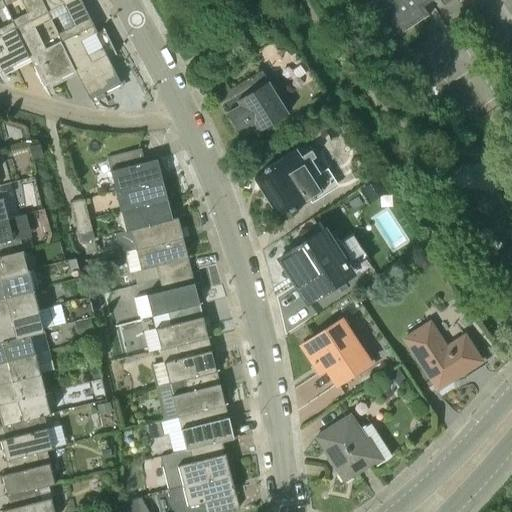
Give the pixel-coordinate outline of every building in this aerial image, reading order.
[(21,0),(27,12),(31,20),(48,12),(41,0),(21,0)] [(63,4),(74,25),(78,34),(92,26),(96,33),(97,33),(80,0),(41,0),(48,12),(63,4)] [(511,0),(364,0),(374,15),(373,16),(374,17),(383,11),(400,36),(400,35),(400,34),(427,16),(428,17),(429,16),(418,0),(439,0),(443,5),(450,0),(511,0)] [(46,48),(35,27),(31,20),(15,28),(29,58),(44,86),(75,71),(61,42),(60,41),(46,48)] [(77,34),(61,42),(75,71),(90,100),(121,84),(106,54),(95,33),(96,33),(92,26),(78,34),(77,34)] [(0,34),(0,72),(29,58),(15,28),(0,34)] [(227,114),(241,136),(254,129),(256,133),(288,113),(268,82),(237,102),(239,106),(227,114)] [(329,104),(322,93),(310,101),(317,112),(329,104)] [(29,146),(32,160),(43,158),(40,143),(29,146)] [(291,212),(310,200),(312,203),(339,186),(328,168),(320,172),(312,159),(316,156),(312,149),(302,155),(297,148),(263,169),(265,171),(254,178),(278,217),(289,210),(291,212)] [(115,191),(162,179),(157,160),(160,159),(160,158),(144,162),(141,149),(107,157),(110,171),(115,191)] [(120,211),(167,199),(162,179),(115,191),(120,211)] [(385,193),(377,179),(362,189),(371,202),(385,193)] [(73,213),(87,209),(84,199),(70,202),(73,213)] [(120,211),(125,231),(131,229),(172,219),(167,199),(120,211)] [(89,219),(87,209),(73,213),(75,222),(89,219)] [(131,229),(136,249),(182,237),(178,217),(172,219),(131,229)] [(0,256),(0,255),(2,255),(0,248),(0,241),(13,239),(8,219),(0,220),(0,256)] [(77,232),(92,228),(89,219),(75,222),(77,232)] [(92,228),(77,232),(80,242),(94,238),(92,228)] [(330,233),(327,228),(280,259),(308,302),(355,271),(335,239),(330,242),(326,236),(330,233)] [(159,279),(191,271),(182,237),(136,249),(142,269),(133,271),(136,284),(159,278),(159,279)] [(0,277),(28,270),(23,249),(2,255),(0,255),(0,256),(0,277)] [(0,298),(33,290),(28,270),(0,277),(0,298)] [(167,312),(199,304),(191,271),(159,279),(144,283),(153,315),(167,312)] [(364,288),(371,299),(383,290),(376,279),(364,288)] [(96,294),(108,291),(106,283),(95,286),(96,294)] [(0,318),(39,309),(33,290),(0,298),(0,318)] [(176,346),(208,338),(199,304),(167,312),(170,324),(156,328),(161,349),(176,345),(176,346)] [(0,318),(0,340),(30,333),(30,334),(44,330),(39,309),(0,318)] [(337,385),(357,372),(360,376),(377,364),(362,342),(360,343),(344,318),(301,346),(314,365),(323,359),(328,366),(325,368),(337,385)] [(431,319),(404,337),(434,385),(435,384),(446,377),(449,381),(481,361),(463,334),(447,344),(431,319)] [(90,320),(74,323),(77,339),(93,336),(90,320)] [(0,361),(35,353),(30,334),(30,333),(0,340),(0,361)] [(169,383),(216,372),(208,338),(176,346),(179,358),(151,365),(156,386),(169,383)] [(0,383),(41,373),(35,353),(0,361),(0,383)] [(390,373),(398,386),(407,381),(399,368),(390,373)] [(101,377),(99,369),(90,371),(92,379),(101,377)] [(165,421),(166,420),(225,405),(216,372),(169,383),(156,386),(165,421)] [(0,404),(46,393),(41,373),(0,383),(0,404)] [(0,404),(0,413),(3,426),(44,415),(51,413),(46,393),(0,404)] [(112,410),(110,402),(96,405),(98,414),(112,410)] [(186,450),(221,441),(236,438),(236,437),(233,437),(225,405),(192,414),(178,418),(186,450)] [(0,440),(1,441),(6,462),(47,451),(47,450),(52,448),(44,415),(3,426),(7,438),(0,439),(0,440)] [(344,481),(378,459),(350,415),(321,434),(334,455),(329,458),(344,481)] [(163,436),(160,421),(144,425),(148,440),(163,436)] [(174,453),(160,456),(169,489),(230,474),(221,441),(186,450),(174,454),(174,453)] [(110,456),(110,448),(100,449),(101,457),(110,456)] [(7,497),(39,489),(39,487),(55,483),(49,463),(50,463),(47,451),(6,462),(9,473),(0,475),(0,476),(2,476),(7,497)] [(182,486),(182,487),(187,507),(203,503),(204,511),(220,511),(238,507),(230,474),(169,489),(169,490),(182,486)] [(54,511),(51,497),(42,500),(39,489),(7,497),(10,508),(0,511),(4,511),(3,511),(54,511)]
